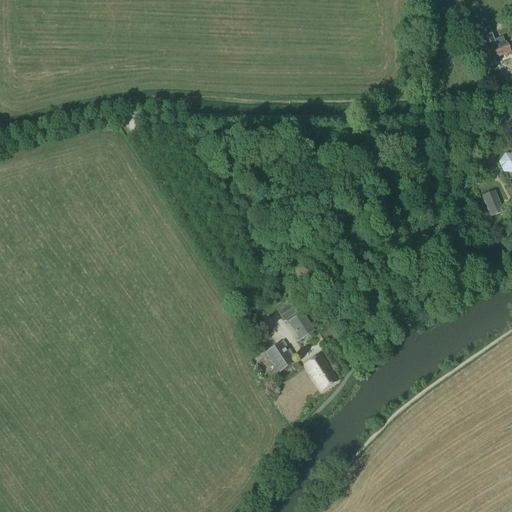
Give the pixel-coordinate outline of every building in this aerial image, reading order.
[(479,32),(487,51),(486,51),(490,60),(509,53),(505,43),(496,47),(488,28),(479,32)] [(511,153),(506,153),(501,161),(505,170),(511,171),(511,153)] [(503,213),(495,191),(482,197),(490,218),(503,213)] [(297,314),(290,304),(276,313),(283,323),(297,314)] [(314,332),(302,314),(288,322),(300,340),(314,332)] [(265,353),(279,373),(296,362),(282,342),(265,353)] [(304,365),(320,392),(337,381),(321,355),(304,365)]
